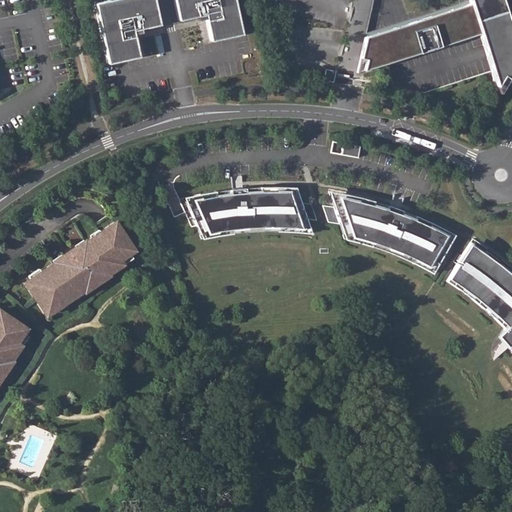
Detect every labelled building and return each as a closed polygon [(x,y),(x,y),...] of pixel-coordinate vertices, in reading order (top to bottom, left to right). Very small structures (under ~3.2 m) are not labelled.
[(153,0),(107,0),(94,3),(107,63),(138,57),(133,34),(141,32),(140,28),(158,24),(153,0)] [(233,0),(173,0),(178,20),(196,16),(197,20),(205,18),(210,41),(241,34),(233,0)] [(468,0),(469,3),(364,37),(357,73),(479,33),(498,93),(511,70),(511,33),(501,0),(468,0)] [(326,69),(323,80),(333,82),(336,71),(326,69)] [(342,143),(340,154),(357,157),(358,146),(342,143)] [(200,198),(184,201),(199,234),(215,232),(215,235),(222,234),(230,233),(230,229),(244,228),(245,232),(252,231),(260,231),(260,227),(275,227),(275,231),(283,231),(290,231),(291,228),(308,229),(295,192),(274,191),(274,187),(267,187),(259,187),(259,191),(244,192),(244,188),(238,188),(229,189),(229,193),(215,195),(215,191),(209,192),(199,194),(200,198)] [(428,267),(434,270),(451,239),(426,226),(428,222),(422,219),(414,216),(413,220),(399,214),(401,210),(394,208),(386,205),(385,209),(371,205),(372,201),(365,199),(357,197),(356,201),(342,198),(329,196),(342,234),(356,238),(355,242),(363,244),(370,246),(372,242),(386,247),(384,251),(391,254),(399,257),(400,253),(414,260),(412,263),(420,267),(426,270),(428,267)] [(37,302),(44,313),(62,301),(63,302),(75,294),(74,293),(82,287),(84,289),(106,274),(104,272),(108,269),(110,271),(121,263),(118,259),(133,250),(114,222),(98,232),(100,234),(96,237),(94,235),(83,242),(85,244),(80,247),(79,244),(73,248),(74,249),(63,256),(63,255),(57,259),(59,261),(55,264),(54,262),(41,271),(42,272),(25,283),(32,293),(33,293),(39,301),(37,302)] [(490,259),(483,254),(481,256),(467,248),(458,263),(460,264),(459,267),(457,265),(446,283),(454,287),(460,292),(461,289),(473,298),(471,300),(476,304),(483,310),(485,308),(496,318),(494,320),(500,327),(505,331),(502,333),(501,335),(501,337),(501,340),(503,343),(509,349),(511,347),(511,348),(511,276),(510,275),(508,277),(495,267),(497,264),(490,259)] [(0,374),(10,361),(7,358),(9,354),(11,356),(19,345),(15,342),(22,332),(25,327),(0,310),(0,374)]
